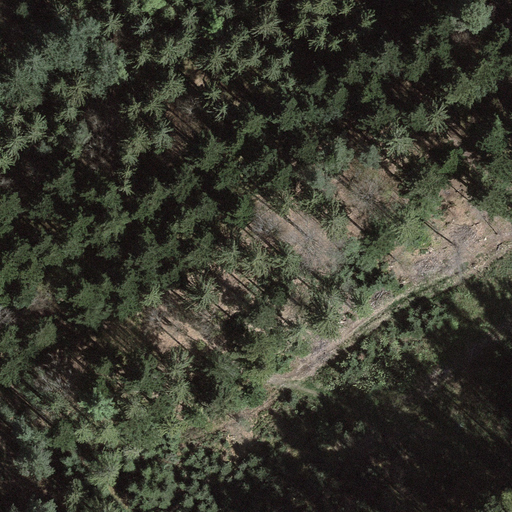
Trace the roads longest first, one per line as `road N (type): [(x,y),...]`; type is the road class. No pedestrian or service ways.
road 1 (track): [(0,317),(116,333),(511,455)]
road 2 (track): [(302,0),(354,80),(511,239)]
